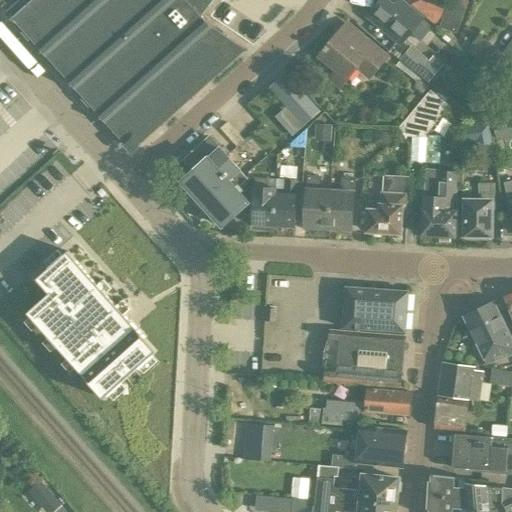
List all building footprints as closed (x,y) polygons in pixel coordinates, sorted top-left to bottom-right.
[(31,0),(10,19),(64,79),(83,62),(53,29),(65,18),(48,0),(31,0)] [(48,0),(65,18),(53,29),(83,62),(64,79),(117,145),(140,146),(247,50),(245,48),(213,27),(201,18),(213,0),(48,0)] [(395,0),(380,0),(381,0),(367,15),(402,45),(422,22),(396,0),(395,0)] [(418,0),(416,9),(438,26),(445,0),(444,0),(418,0)] [(450,0),(440,27),(456,33),(469,1),(465,0),(450,0)] [(336,34),(318,55),(346,79),(357,67),(369,78),(386,58),(365,40),(356,50),(336,34)] [(465,52),(488,69),(502,52),(479,34),(465,52)] [(502,52),(488,69),(511,88),(511,39),(503,53),(502,52)] [(411,45),(399,60),(418,75),(428,84),(443,65),(433,56),(430,61),(411,45)] [(417,83),(413,88),(420,94),(428,85),(400,62),(396,66),(417,83)] [(499,96),(511,105),(511,92),(505,88),(499,96)] [(404,136),(424,137),(449,105),(430,90),(399,128),(404,136)] [(303,93),(287,108),(303,126),(320,111),(303,93)] [(490,122),(473,124),(477,158),(494,156),(490,122)] [(330,141),(332,124),(316,124),(314,141),(330,141)] [(238,168),(210,137),(172,171),(222,227),(249,203),(237,189),(248,179),(245,176),(266,158),(259,150),(238,168)] [(454,236),(456,212),(457,169),(438,168),(438,169),(425,168),(424,194),(424,211),(422,234),(427,234),(430,237),(436,238),(437,235),(454,236)] [(509,204),(511,217),(511,172),(504,175),(506,182),(503,182),(509,204)] [(382,201),(369,201),(368,231),(370,231),(373,234),(381,234),(384,232),(400,232),(401,209),(407,209),(408,176),(383,175),(382,193),(382,201)] [(305,227),(327,228),(330,191),(320,190),(320,176),(308,176),(307,190),(305,227)] [(251,223),(273,224),(275,178),(254,177),(251,223)] [(275,178),(273,224),(295,226),(297,195),(298,180),(275,178)] [(352,230),(354,192),(355,178),(341,178),(340,192),(330,191),(327,228),(352,230)] [(465,201),(465,236),(490,237),(491,217),(495,217),(495,185),(479,184),(479,201),(465,201)] [(49,293),(27,313),(104,399),(158,351),(68,251),(36,279),(49,293)] [(346,287),(343,327),(406,332),(409,292),(346,287)] [(463,317),(486,363),(511,354),(511,341),(493,302),(463,317)] [(327,329),(325,355),(402,362),(404,336),(327,329)] [(402,362),(325,355),(322,381),(400,388),(402,362)] [(440,395),(469,398),(480,400),(484,371),(473,369),(473,368),(444,364),(440,395)] [(490,384),(511,386),(511,376),(511,371),(511,372),(492,367),(490,384)] [(332,409),(366,412),(409,415),(410,392),(368,389),(367,400),(333,397),(332,409)] [(435,428),(465,432),(468,401),(439,398),(435,428)] [(492,435),(511,436),(511,434),(507,434),(510,404),(508,404),(506,426),(492,425),(492,435)] [(249,459),(276,459),(277,423),(249,423),(249,459)] [(357,463),(400,467),(403,468),(407,431),(360,427),(357,457),(333,454),(332,467),(356,469),(357,463)] [(511,439),(454,435),(452,468),(481,470),(481,473),(511,475),(511,439)] [(319,466),(318,477),(333,479),(334,479),(334,476),(337,476),(338,468),(319,466)] [(374,503),(396,505),(397,494),(401,492),(402,482),(398,480),(399,478),(363,475),(361,490),(333,487),(342,488),(342,489),(342,494),(345,494),(344,502),(361,504),(361,505),(374,507),(374,503)] [(468,499),(466,483),(462,479),(455,478),(430,475),(429,496),(468,499)] [(312,511),(311,511),(343,511),(344,502),(345,494),(342,494),(342,489),(332,488),(333,479),(318,477),(317,477),(313,511),(312,511)] [(48,511),(54,511),(64,503),(41,479),(29,490),(48,511)] [(503,487),(466,483),(468,499),(468,511),(507,511),(503,503),(503,487)] [(511,511),(511,488),(503,487),(503,503),(507,511),(511,511)] [(275,496),(274,510),(290,511),(290,498),(275,496)] [(427,511),(468,511),(468,499),(429,496),(427,511)] [(344,502),(343,511),(395,511),(396,505),(374,503),(374,507),(361,505),(361,504),(344,502)]
